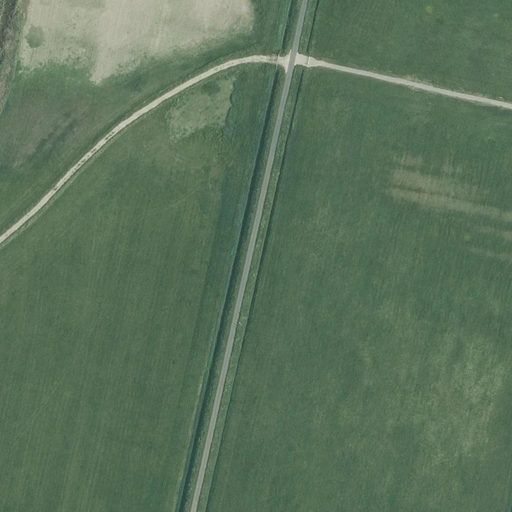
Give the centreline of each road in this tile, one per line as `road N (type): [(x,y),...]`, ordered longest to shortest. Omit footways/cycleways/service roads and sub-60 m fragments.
road 1 (unclassified): [(193,511),(305,0)]
road 2 (track): [(0,240),(119,127),(188,84),(244,60),(291,64)]
